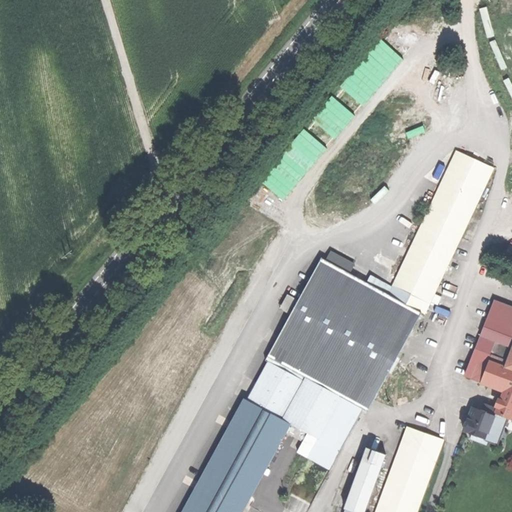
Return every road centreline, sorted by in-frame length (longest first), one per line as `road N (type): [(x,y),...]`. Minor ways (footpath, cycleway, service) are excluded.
road 1 (secondary): [(339,0),(0,409)]
road 2 (track): [(171,201),(106,0)]
road 3 (unknown): [(429,511),(452,446),(430,384)]
